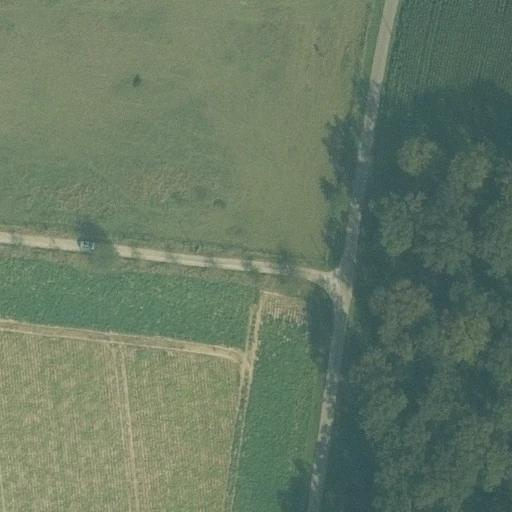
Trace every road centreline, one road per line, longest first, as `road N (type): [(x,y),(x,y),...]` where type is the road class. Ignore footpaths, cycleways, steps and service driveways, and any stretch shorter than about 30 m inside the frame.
road 1 (unclassified): [(391,0),(312,511)]
road 2 (track): [(511,310),(345,284)]
